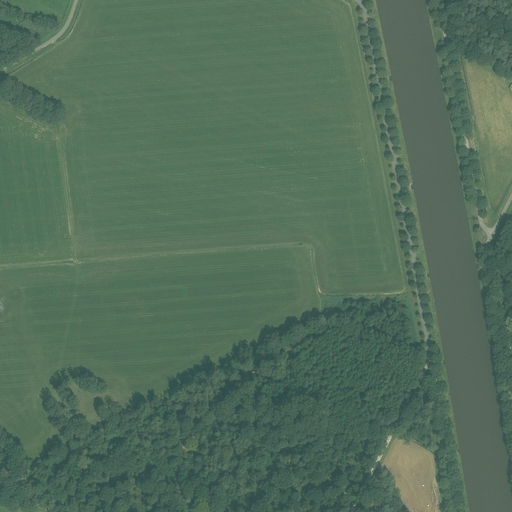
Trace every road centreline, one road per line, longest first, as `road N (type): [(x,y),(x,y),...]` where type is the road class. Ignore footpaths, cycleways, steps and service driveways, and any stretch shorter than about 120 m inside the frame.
road 1 (unclassified): [(455,511),(362,0)]
road 2 (unclassified): [(491,234),(480,218),(438,0)]
road 3 (unclassified): [(511,407),(486,254),(491,234)]
road 4 (track): [(351,511),(421,376)]
